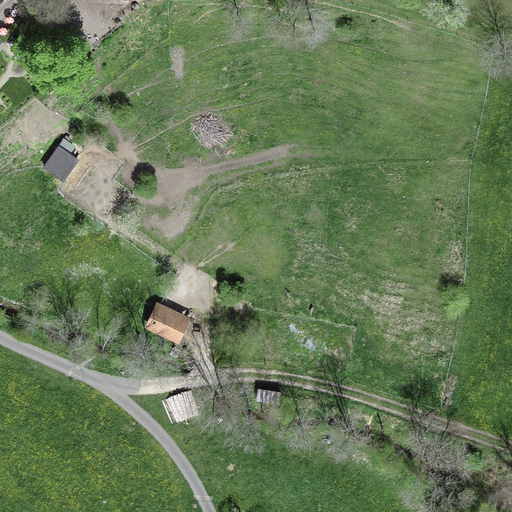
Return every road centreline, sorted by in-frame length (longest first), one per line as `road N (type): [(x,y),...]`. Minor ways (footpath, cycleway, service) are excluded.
road 1 (track): [(100,383),(254,373),(297,379),(511,449)]
road 2 (track): [(0,336),(130,403),(195,476),(210,511)]
